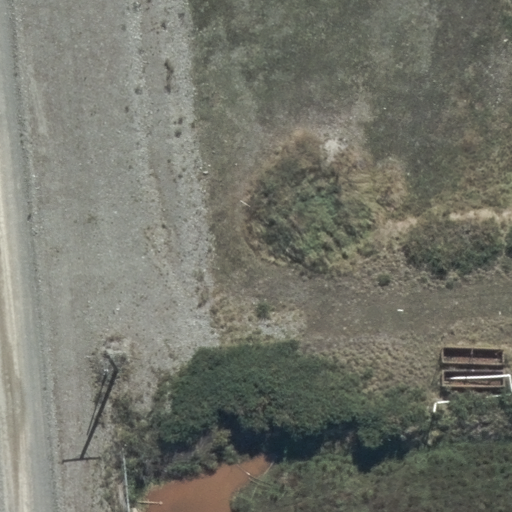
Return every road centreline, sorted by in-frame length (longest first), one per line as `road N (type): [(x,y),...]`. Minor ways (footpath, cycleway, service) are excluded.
road 1 (residential): [(511,325),(57,379)]
road 2 (residential): [(7,0),(57,379)]
road 3 (residential): [(57,379),(72,511)]
